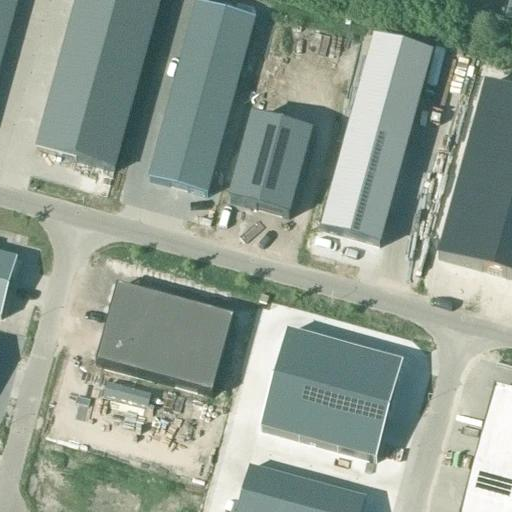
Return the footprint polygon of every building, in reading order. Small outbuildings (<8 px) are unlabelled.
[(0,0),(0,90),(24,0),(0,0)] [(161,0),(77,0),(37,151),(114,172),(161,0)] [(196,8),(149,183),(207,198),(255,24),(196,8)] [(374,44),(322,232),(379,248),(431,60),(374,44)] [(511,95),(485,88),(437,261),(511,281),(511,95)] [(228,206),(290,222),(312,138),(251,121),(228,206)] [(0,321),(1,321),(17,263),(0,257),(0,321)] [(233,322),(116,290),(95,368),(211,400),(233,322)] [(402,368),(286,337),(259,434),(376,466),(402,368)] [(511,511),(511,397),(494,392),(461,511),(511,511)] [(249,471),(237,511),(362,511),(365,503),(249,471)]
